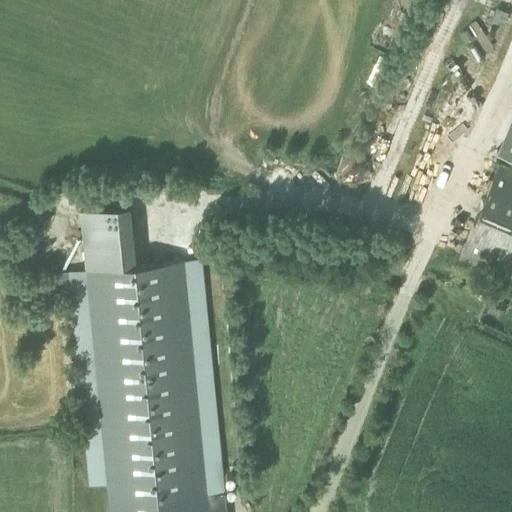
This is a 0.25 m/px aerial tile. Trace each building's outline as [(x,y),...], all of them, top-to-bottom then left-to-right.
[(282,24),(290,2),(284,0),(278,0),(271,21),(282,24)] [(371,4),(335,93),(354,100),(385,21),(376,17),(380,7),(371,4)] [(407,142),(450,16),(449,15),(447,19),(424,11),(398,87),(411,92),(407,105),(397,101),(394,110),(384,107),(380,119),(394,124),(390,136),(407,142)] [(269,23),(260,66),(271,69),(280,25),(269,23)] [(322,41),(324,27),(307,24),(305,39),(322,41)] [(433,141),(433,155),(447,155),(447,141),(433,141)] [(511,166),(499,161),(459,257),(511,279),(511,166)] [(129,205),(79,210),(85,270),(69,271),(90,483),(107,481),(109,511),(225,511),(200,259),(135,265),(129,205)]
